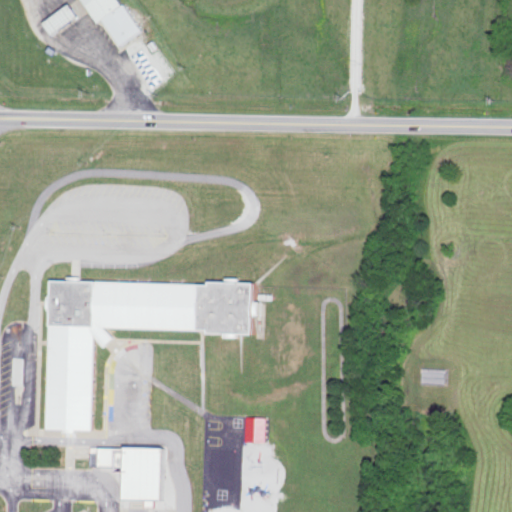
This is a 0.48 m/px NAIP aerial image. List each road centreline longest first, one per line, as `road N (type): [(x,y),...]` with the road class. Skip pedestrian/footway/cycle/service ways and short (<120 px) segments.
road 1 (secondary): [(0,116),(511,125)]
road 2 (residential): [(348,123),(350,0)]
